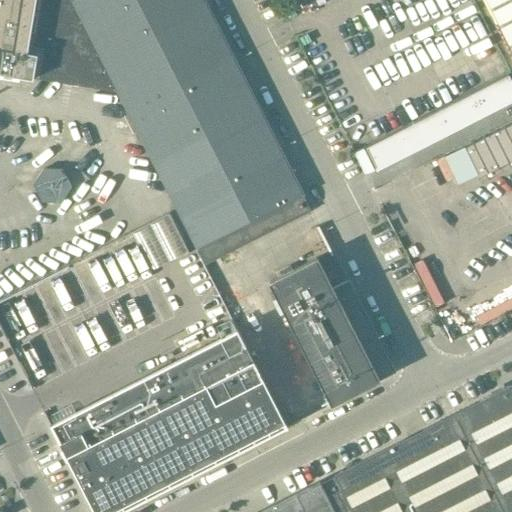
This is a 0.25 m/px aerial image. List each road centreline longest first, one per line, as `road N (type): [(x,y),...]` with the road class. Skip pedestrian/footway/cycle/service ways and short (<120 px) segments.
road 1 (unclassified): [(432,387),(239,0)]
road 2 (unclassified): [(177,511),(432,387)]
